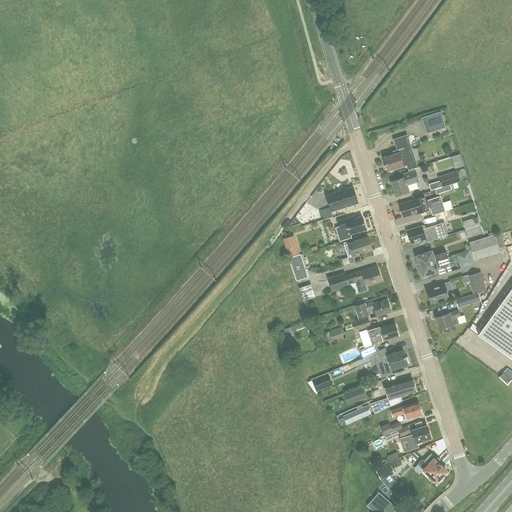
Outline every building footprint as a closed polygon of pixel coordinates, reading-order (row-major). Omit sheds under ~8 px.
[(426,133),(438,129),(433,113),(421,117),(426,133)] [(412,162),(408,150),(411,149),(407,135),(393,139),(397,149),(392,151),(392,152),(393,151),(394,154),(384,157),(388,171),(407,164),(408,169),(408,170),(418,167),(418,166),(417,167),(415,161),(412,162)] [(396,195),(409,191),(405,181),(418,177),(415,170),(403,174),(404,177),(391,181),(396,195)] [(442,187),(460,181),(457,171),(439,176),(442,187)] [(436,194),(451,189),(450,185),(435,190),(436,194)] [(325,218),(333,216),(331,211),(358,202),(353,187),(326,195),(330,207),(322,209),(325,218)] [(425,201),(424,196),(413,199),(414,200),(399,204),(403,216),(416,212),(416,213),(431,209),(433,215),(445,211),(440,196),(425,201)] [(444,199),(446,207),(453,205),(451,197),(444,199)] [(430,216),(432,223),(446,219),(444,212),(430,216)] [(355,218),(354,216),(338,221),(339,226),(335,227),(340,241),(352,237),(350,233),(366,229),(362,216),(355,218)] [(423,229),(422,226),(407,230),(411,243),(426,238),(425,236),(436,233),(436,232),(438,231),(437,227),(434,228),(434,226),(423,229)] [(475,260),(500,252),(499,248),(505,246),(501,233),(469,243),(475,260)] [(292,236),(284,239),(289,256),(298,253),(292,236)] [(353,255),(372,249),(368,237),(355,241),(344,245),(346,251),(350,250),(352,256),(342,259),(344,265),(355,262),(353,255)] [(469,250),(455,254),(458,261),(471,256),(469,250)] [(303,260),(310,258),(308,251),(301,253),(303,260)] [(433,256),(431,251),(416,256),(419,266),(447,257),(446,252),(433,256)] [(302,262),(300,255),(289,259),(292,266),(302,262)] [(447,257),(419,266),(421,270),(419,270),(421,277),(427,275),(427,274),(438,271),(436,267),(449,262),(447,257)] [(382,281),(377,266),(346,276),(345,273),(328,278),(332,290),(348,285),(348,283),(355,281),(359,293),(367,291),(366,285),(382,281)] [(473,291),(485,287),(480,272),(469,275),(473,291)] [(431,303),(449,297),(446,290),(453,288),(451,281),(438,285),(438,286),(427,290),(431,303)] [(314,284),(304,286),(306,299),(316,297),(314,284)] [(458,308),(481,300),(478,292),(485,290),(485,287),(473,291),(474,294),(455,300),(458,308)] [(511,287),(478,335),(511,359),(511,287)] [(391,311),(387,299),(373,303),(372,302),(365,304),(364,302),(355,306),(359,318),(368,315),(367,310),(374,308),(376,316),(391,311)] [(474,305),(477,311),(484,308),(482,302),(474,305)] [(460,315),(459,310),(449,313),(436,317),(440,330),(453,325),(459,323),(457,316),(460,315)] [(353,331),(370,325),(368,317),(352,322),(354,330),(353,330),(352,327),(346,329),(346,331),(344,332),(346,337),(354,334),(353,331)] [(399,335),(395,323),(386,325),(386,324),(371,329),(370,326),(370,325),(353,331),(354,334),(355,335),(362,332),(368,331),(370,338),(377,336),(376,334),(381,333),(383,340),(399,335)] [(330,345),(333,344),(332,342),(344,338),(340,327),(328,330),(329,332),(326,333),(330,345)] [(378,350),(375,343),(364,348),(363,345),(359,347),(363,357),(378,350)] [(377,365),(380,373),(408,364),(407,362),(409,362),(407,356),(405,357),(403,350),(396,352),(396,350),(391,352),(392,354),(387,355),(389,361),(377,365)] [(507,384),(511,380),(503,372),(499,376),(507,384)] [(317,391),(332,384),(328,374),(312,380),(317,391)] [(400,396),(416,391),(412,378),(385,386),(387,395),(399,391),(400,396)] [(348,405),(367,397),(363,387),(344,394),(348,405)] [(374,413),(390,406),(388,398),(383,400),(370,404),(374,413)] [(422,414),(422,413),(423,413),(421,406),(420,407),(418,401),(390,410),(392,417),(405,413),(407,419),(422,414)] [(367,406),(343,416),(347,425),(371,414),(367,406)] [(402,427),(400,421),(390,425),(389,422),(380,426),(383,435),(395,431),(402,427)] [(411,432),(407,425),(402,427),(395,431),(397,437),(400,435),(401,437),(411,432)] [(416,443),(431,438),(427,425),(412,430),(416,443)] [(422,460),(418,464),(423,470),(428,474),(428,477),(432,482),(434,481),(436,482),(437,481),(439,481),(442,478),(442,476),(447,471),(439,463),(440,462),(431,453),(423,461),(422,460)] [(380,479),(394,473),(389,462),(375,468),(380,479)] [(398,474),(406,472),(404,464),(396,466),(398,474)] [(380,491),(375,497),(382,503),(387,497),(380,491)]
